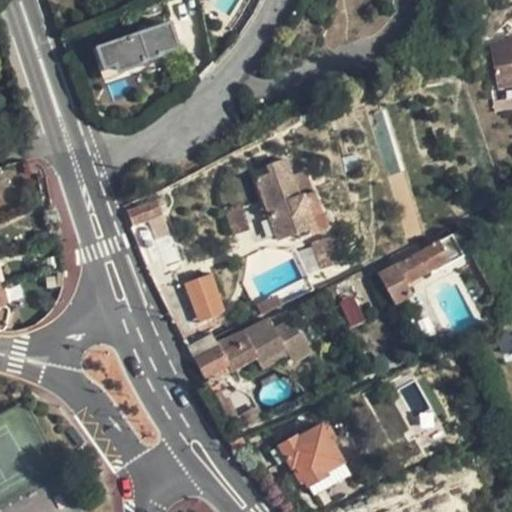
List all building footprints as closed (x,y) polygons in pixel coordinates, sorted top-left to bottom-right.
[(182,48),(174,22),(97,47),(106,71),(116,67),(120,75),(150,64),(149,60),(164,56),(164,53),(182,48)] [(511,43),(494,46),(502,89),(511,87),(511,43)] [(317,228),(316,225),(303,194),(301,194),(288,158),(266,167),(268,173),(255,178),(278,241),(317,228)] [(314,191),(303,194),(316,225),(327,218),(314,191)] [(453,233),(440,240),(451,260),(463,254),(453,233)] [(420,251),(395,265),(379,273),(397,306),(416,296),(410,286),(450,263),(451,260),(440,240),(420,251)] [(391,258),(395,265),(420,251),(416,244),(391,258)] [(193,326),(211,318),(201,292),(182,300),(193,326)] [(355,297),(341,304),(352,327),(365,321),(355,297)] [(218,341),(221,347),(231,365),(234,371),(259,357),(263,364),(281,353),(290,366),(312,352),(287,310),(243,329),(218,341)] [(195,361),(221,347),(218,341),(216,337),(213,334),(187,346),(195,361)] [(213,375),(231,365),(221,347),(195,361),(205,379),(213,375)] [(217,381),(234,371),(231,365),(213,375),(217,381)] [(262,421),(255,408),(243,412),(234,394),(224,399),(240,430),(262,421)] [(262,421),(270,417),(264,404),(255,408),(262,421)] [(328,470),(345,461),(332,439),(336,437),(337,431),(334,426),(330,425),(328,422),(324,424),(322,421),(298,435),(297,432),(276,444),(291,468),(294,467),(295,469),(293,473),(297,480),(303,482),(307,487),(330,474),(328,470)] [(350,472),(345,461),(328,470),(330,474),(307,487),(313,494),(350,472)]
